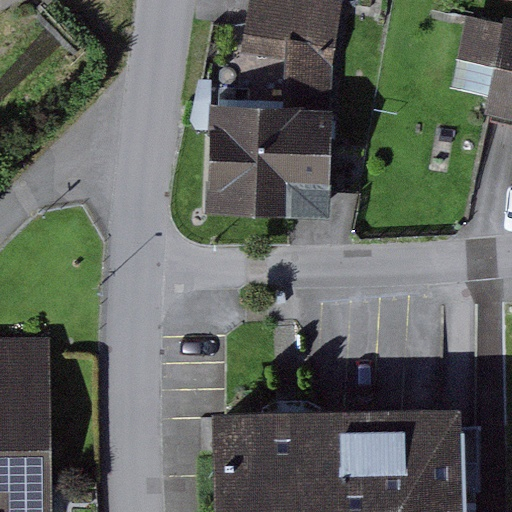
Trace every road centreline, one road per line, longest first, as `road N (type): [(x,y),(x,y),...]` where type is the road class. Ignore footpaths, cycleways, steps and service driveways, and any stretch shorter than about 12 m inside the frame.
road 1 (residential): [(132,282),(511,256)]
road 2 (residential): [(132,282),(137,511)]
road 3 (residential): [(0,211),(18,192),(144,126)]
road 4 (residential): [(144,126),(132,282)]
road 5 (residential): [(166,0),(144,126)]
